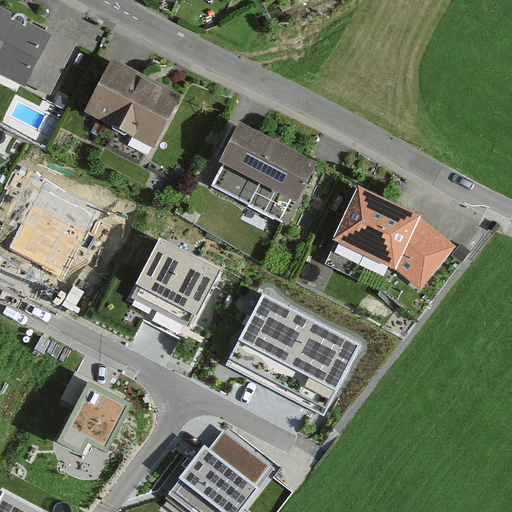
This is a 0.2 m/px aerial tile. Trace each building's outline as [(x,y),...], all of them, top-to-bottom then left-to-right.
[(73,47),(3,9),(0,14),(0,69),(47,95),(73,47)] [(190,100),(121,66),(97,113),(167,147),(190,100)] [(314,163),(243,126),(211,188),(282,224),(314,163)] [(420,219),(358,190),(337,234),(332,245),(395,274),(421,292),(456,248),(420,219)] [(192,326),(220,272),(162,242),(143,279),(145,280),(136,297),(192,326)] [(358,345),(263,297),(231,358),(327,407),(358,345)] [(130,404),(89,383),(59,441),(81,453),(87,441),(106,451),(130,404)] [(207,441),(161,500),(176,511),(257,511),(250,506),(279,468),(226,427),(213,445),(207,441)] [(31,511),(4,497),(0,504),(0,511),(31,511)]
